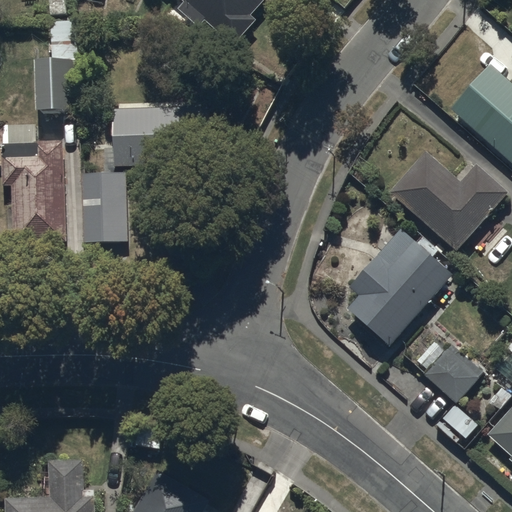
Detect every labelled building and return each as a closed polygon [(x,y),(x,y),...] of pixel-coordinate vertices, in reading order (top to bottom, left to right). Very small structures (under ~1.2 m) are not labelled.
[(179,0),(192,11),(186,17),(201,31),(207,26),(233,50),(258,24),(253,20),(271,0),(179,0)] [(78,23),(51,24),(53,65),(39,66),(40,119),(73,118),(72,64),(80,64),(78,23)] [(511,84),(493,69),(453,117),(511,165),(511,84)] [(209,110),(116,112),(117,170),(211,168),(209,110)] [(38,129),(5,128),(4,193),(13,193),(13,247),(69,247),(69,148),(38,148),(38,129)] [(462,187),(428,156),(392,196),(458,256),(510,199),(477,170),(462,187)] [(126,176),(84,178),(86,250),(128,249),(126,176)] [(455,280),(402,234),(353,291),(362,299),(349,314),(393,352),(455,280)] [(511,346),(506,353),(511,357),(498,373),(504,378),(498,386),(509,395),(511,391),(511,346)] [(485,375),(452,347),(426,379),(459,407),(485,375)] [(480,428),(457,408),(445,423),(468,442),(480,428)] [(511,410),(488,438),(511,458),(511,461),(511,463),(511,464),(511,410)] [(165,430),(140,426),(137,451),(161,454),(165,430)] [(38,502),(7,502),(6,511),(99,511),(99,495),(86,495),(86,458),(52,458),(52,469),(37,469),(38,502)] [(209,511),(212,506),(160,475),(138,511),(209,511)]
